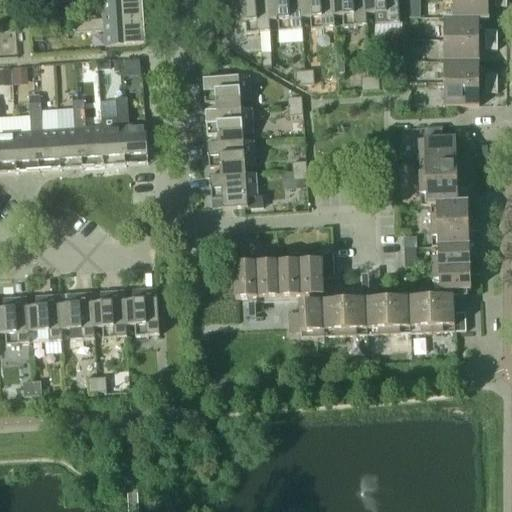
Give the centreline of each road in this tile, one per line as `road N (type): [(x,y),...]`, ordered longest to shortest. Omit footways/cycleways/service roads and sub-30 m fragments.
road 1 (residential): [(365,259),(363,219),(162,226)]
road 2 (residential): [(162,226),(155,70),(180,53),(179,0)]
road 3 (residential): [(0,255),(144,250),(162,226)]
